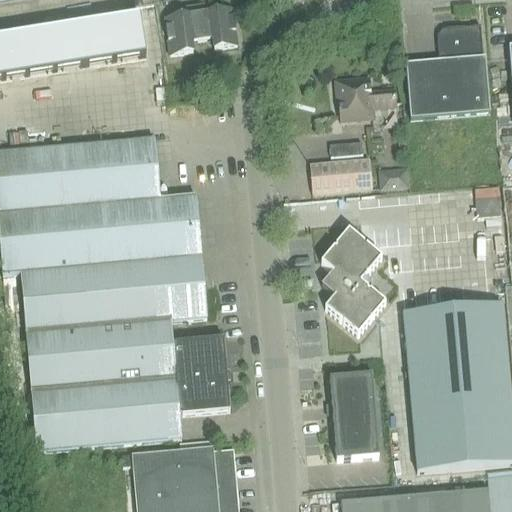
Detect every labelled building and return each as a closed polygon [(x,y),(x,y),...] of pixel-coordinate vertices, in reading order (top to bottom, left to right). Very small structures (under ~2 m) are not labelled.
[(217,5),(196,8),(201,44),(212,42),(214,52),(237,49),(231,12),(218,14),(217,5)] [(201,44),(196,8),(176,10),(177,20),(164,21),(170,59),(192,55),(191,45),(201,44)] [(136,17),(0,38),(0,79),(144,65),(136,17)] [(405,68),(410,123),(489,117),(485,61),(483,61),(479,29),(441,33),(436,39),(438,65),(405,68)] [(369,83),(336,86),(340,125),(373,122),(372,113),(396,111),(395,93),(370,95),(369,83)] [(0,259),(2,281),(20,279),(20,277),(201,261),(195,200),(159,203),(154,144),(0,157),(0,259)] [(309,169),(312,198),(372,193),(369,164),(309,169)] [(348,234),(321,268),(332,277),(321,290),(334,301),(324,313),(340,325),(343,327),(342,327),(358,340),(385,307),(370,294),(369,295),(367,293),(367,292),(361,287),(381,262),(366,249),(365,250),(363,248),(364,247),(348,234)] [(206,322),(201,261),(20,277),(20,279),(36,456),(181,443),(179,419),(229,415),(223,342),(173,346),(171,325),(206,322)] [(511,415),(502,308),(402,318),(417,477),(511,468),(511,415)] [(371,379),(329,383),(336,465),(378,461),(371,379)] [(238,511),(233,453),(213,455),(213,452),(131,460),(135,511),(238,511)] [(488,511),(487,495),(341,507),(341,511),(488,511)]
